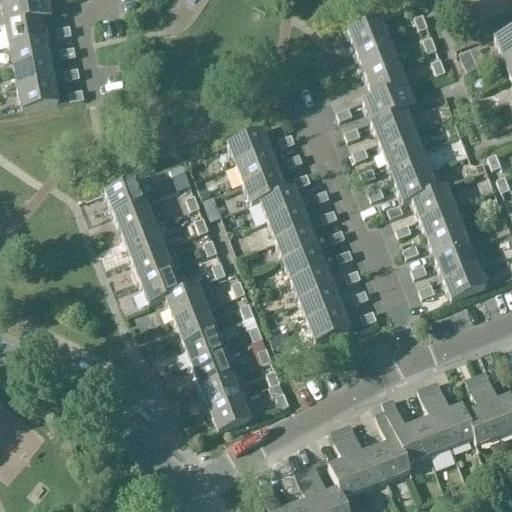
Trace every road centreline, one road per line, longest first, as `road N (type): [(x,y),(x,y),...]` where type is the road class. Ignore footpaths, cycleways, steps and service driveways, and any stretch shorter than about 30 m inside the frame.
road 1 (residential): [(181,498),(414,362)]
road 2 (residential): [(414,362),(310,119)]
road 3 (residential): [(181,498),(136,434),(98,403),(0,355)]
road 4 (unknown): [(96,0),(83,33),(105,142)]
